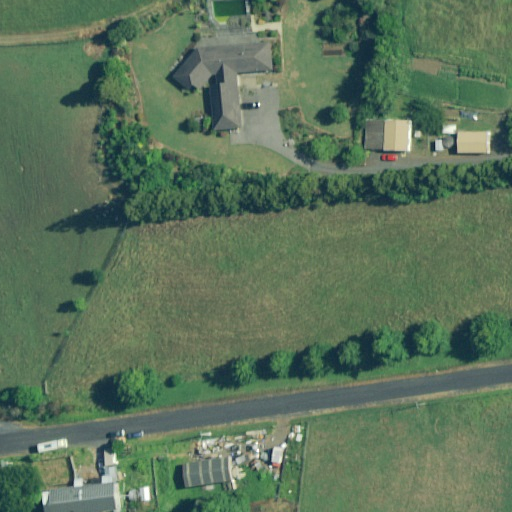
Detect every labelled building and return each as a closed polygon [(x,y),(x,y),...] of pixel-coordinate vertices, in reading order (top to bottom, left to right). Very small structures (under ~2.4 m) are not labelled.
[(505,0),(426,0),(426,122),(506,122),(505,0)] [(194,95),(209,78),(212,75),(216,75),(216,84),(209,84),(212,129),(240,128),(237,73),(273,70),(271,42),(198,47),(172,76),(194,95)] [(412,119),(366,118),(365,151),(411,152),(412,119)] [(455,125),(442,125),(442,133),(454,134),(455,125)] [(491,132),(459,131),(458,153),(491,155),(491,132)] [(443,140),(437,140),(436,150),(445,151),(445,146),(446,146),(447,146),(447,147),(448,147),(449,147),(450,146),(451,146),(452,145),(453,145),(453,144),(454,143),(454,142),(454,141),(454,140),(454,139),(453,138),(452,137),(452,136),(451,136),(450,136),(450,135),(449,135),(448,135),(447,135),(446,136),(445,136),(444,137),(444,138),(443,138),(443,139),(443,140)] [(233,481),(230,455),(180,462),(184,488),(233,481)] [(110,511),(119,511),(116,479),(45,486),(47,511),(110,511)]
